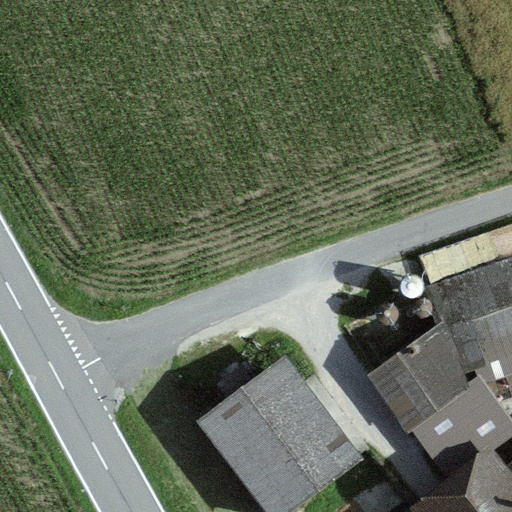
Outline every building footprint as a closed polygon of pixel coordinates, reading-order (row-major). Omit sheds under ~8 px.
[(458,371),(511,350),(511,254),(427,285),(441,324),(458,371)] [(362,349),(412,314),(394,289),(344,323),(362,349)] [(417,424),(457,475),(488,450),(511,430),(511,429),(473,380),(464,387),(458,371),(441,324),(378,374),(417,424)] [(209,419),(282,511),(369,443),(314,374),(303,383),(285,360),(209,419)] [(511,511),(511,478),(488,450),(457,475),(460,479),(421,511),(511,511)]
